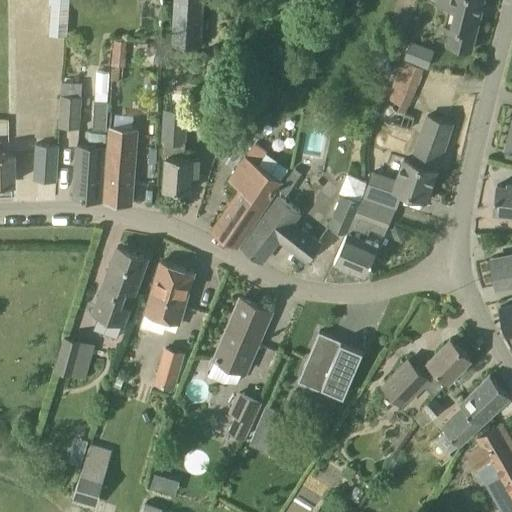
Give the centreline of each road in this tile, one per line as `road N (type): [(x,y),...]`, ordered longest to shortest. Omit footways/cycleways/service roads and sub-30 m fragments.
road 1 (unclassified): [(445,274),(365,293),(291,290),(190,234),(135,219),(92,209),(0,211)]
road 2 (unclassified): [(445,274),(511,6)]
road 3 (residential): [(511,378),(445,274)]
